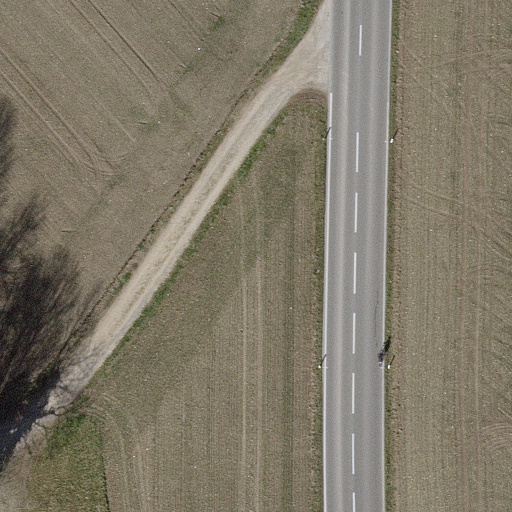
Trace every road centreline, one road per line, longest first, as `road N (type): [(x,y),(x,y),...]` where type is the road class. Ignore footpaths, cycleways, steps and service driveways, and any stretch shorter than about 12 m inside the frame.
road 1 (track): [(0,447),(56,407),(350,0)]
road 2 (tertiary): [(362,511),(355,0)]
